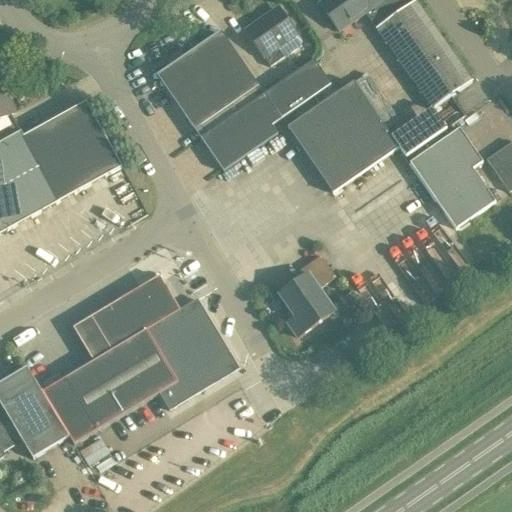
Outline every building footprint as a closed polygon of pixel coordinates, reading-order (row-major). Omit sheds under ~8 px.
[(339,33),(365,15),(433,111),(472,84),(412,0),(385,0),(381,3),(378,0),(326,0),(319,6),(337,31),(339,33)] [(280,13),(275,12),(244,33),(263,60),(264,60),(270,69),(301,47),(301,44),(280,13)] [(271,128),(281,121),(264,97),(220,33),(174,65),(169,95),(194,131),(199,128),(205,137),(200,140),(223,173),(277,136),(271,128)] [(313,62),(264,97),(281,121),(330,87),(313,62)] [(391,139),(404,130),(367,75),(353,84),(336,96),(287,129),(333,195),(399,150),(391,139)] [(0,145),(20,135),(14,123),(10,122),(8,118),(15,114),(6,100),(2,102),(0,98),(0,145)] [(20,135),(0,145),(0,236),(121,170),(85,104),(23,139),(20,135)] [(446,131),(431,111),(404,130),(391,139),(399,150),(405,159),(446,131)] [(455,231),(495,204),(473,171),(482,165),(459,131),(409,165),(455,231)] [(508,195),(511,192),(511,143),(486,162),(508,195)] [(318,291),(336,279),(321,258),(295,276),(299,281),(279,296),(295,319),(287,325),(298,340),(334,314),(318,291)] [(170,413),(239,371),(197,302),(179,313),(159,279),(73,331),(94,365),(52,390),(83,442),(159,396),(170,413)] [(26,370),(0,386),(0,406),(19,438),(18,438),(33,462),(68,440),(42,396),(26,370)] [(0,460),(5,458),(0,449),(18,438),(19,438),(0,406),(0,460)]
